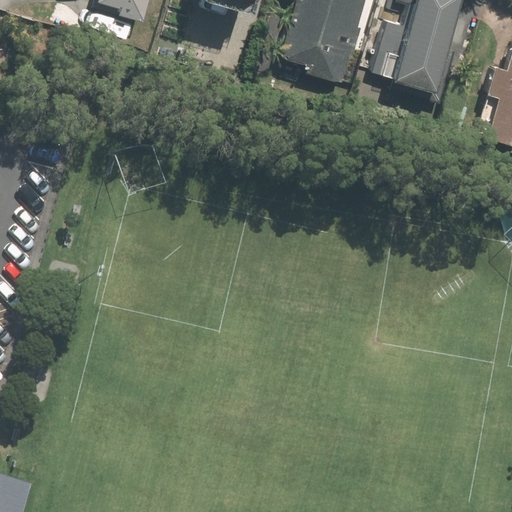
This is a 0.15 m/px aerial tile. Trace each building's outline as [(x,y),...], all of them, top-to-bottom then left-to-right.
[(98,0),(98,1),(146,15),(150,0),(98,0)] [(366,0),(295,0),(280,50),(345,70),(366,0)] [(437,86),(463,0),(466,0),(473,2),(473,0),(411,0),(407,15),(389,9),(372,67),(437,86)] [(503,90),(493,131),(511,136),(511,55),(511,61),(496,57),(488,87),(503,90)] [(0,511),(19,511),(28,479),(0,471),(0,511)]
